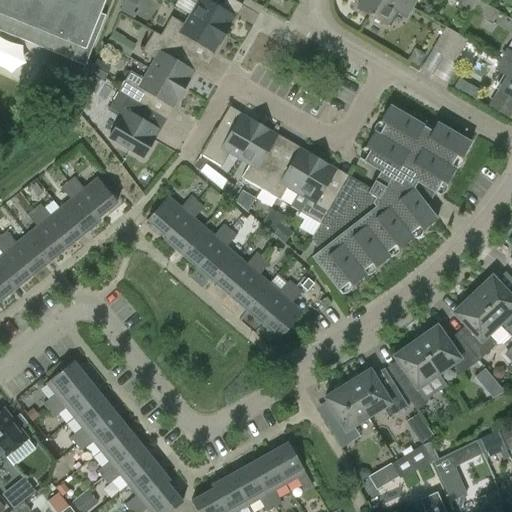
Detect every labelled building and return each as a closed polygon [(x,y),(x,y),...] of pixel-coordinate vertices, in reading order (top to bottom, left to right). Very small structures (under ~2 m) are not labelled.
[(0,0),(0,33),(84,67),(104,16),(98,14),(103,0),(0,0)] [(189,15),(224,36),(230,25),(229,25),(233,17),(213,5),(215,0),(180,0),(176,8),(189,15)] [(409,8),(394,0),(358,0),(354,9),(383,25),(392,11),(403,18),(409,8)] [(394,0),(409,8),(413,0),(394,0)] [(224,36),(189,15),(183,25),(170,17),(159,36),(152,32),(152,33),(185,52),(192,41),(212,53),(217,45),(218,46),(224,36)] [(445,27),(431,50),(455,63),(468,40),(445,27)] [(185,52),(152,33),(141,52),(154,60),(148,70),(183,90),(189,80),(188,79),(192,72),(172,60),(178,49),(185,53),(185,52)] [(511,55),(505,51),(499,61),(511,68),(511,55)] [(511,68),(499,61),(493,70),(504,77),(496,91),(487,106),(508,119),(511,112),(511,68)] [(183,90),(148,70),(142,80),(129,72),(118,92),(144,107),(151,96),(171,108),(176,100),(177,100),(183,90)] [(83,84),(82,85),(67,94),(81,115),(100,81),(89,74),(83,84)] [(144,107),(118,92),(107,111),(120,119),(108,139),(142,159),(154,139),(153,138),(158,130),(138,118),(144,107)] [(334,198),(320,224),(311,240),(319,251),(311,257),(341,296),(436,220),(423,203),(430,191),(439,197),(470,144),(435,124),(431,132),(388,107),(357,160),(379,172),(366,195),(364,193),(344,181),(334,198)] [(238,160),(258,125),(248,119),(247,120),(239,115),(227,136),(216,129),(200,155),(221,167),(228,154),(238,160)] [(241,179),(260,190),(275,164),(264,157),(276,137),(268,132),(268,131),(258,125),(238,160),(248,165),(241,179)] [(296,193),(297,194),(317,159),(306,153),(306,154),(298,150),(286,170),(275,164),(260,190),(280,201),(287,188),(296,193)] [(300,213),(320,224),(334,198),(323,191),(334,171),(326,166),(327,165),(317,159),(297,194),(296,193),(289,206),(300,213)] [(74,178),(68,182),(97,218),(116,202),(96,177),(83,188),(74,178)] [(71,198),(60,206),(83,235),(99,221),(97,218),(68,182),(62,187),(71,198)] [(167,237),(197,203),(191,197),(182,207),(169,195),(148,220),(167,237)] [(204,208),(197,203),(167,237),(165,239),(181,253),(205,226),(195,218),(204,208)] [(41,204),(34,209),(66,248),(83,235),(60,206),(50,215),(41,204)] [(37,226),(26,234),(49,262),(66,248),(34,209),(28,215),(37,226)] [(197,267),(229,230),(222,224),(214,234),(205,226),(181,253),(197,267)] [(236,236),(229,230),(197,267),(214,282),(237,254),(227,246),(236,236)] [(7,231),(1,236),(32,275),(49,262),(26,234),(16,242),(7,231)] [(0,248),(3,253),(0,255),(0,270),(15,289),(32,275),(1,236),(0,236),(0,248)] [(230,296),(262,259),(256,253),(247,263),(237,254),(214,282),(230,296)] [(269,264),(262,259),(230,296),(247,310),(270,283),(260,275),(269,264)] [(0,301),(15,289),(0,270),(0,301)] [(472,295),(500,325),(511,313),(511,288),(507,294),(491,277),(472,295)] [(263,324),(295,287),(289,282),(280,292),(270,283),(247,310),(263,324)] [(300,293),(295,287),(263,324),(280,339),(303,312),(292,303),(300,293)] [(468,330),(459,338),(478,361),(495,345),(487,336),(500,325),(472,295),(452,313),(468,330)] [(478,361),(459,338),(449,345),(436,326),(414,342),(438,375),(452,365),(459,375),(478,361)] [(446,386),(438,375),(414,342),(393,357),(406,375),(396,382),(416,411),(426,404),(424,400),(446,386)] [(511,343),(502,351),(511,361),(511,343)] [(43,404),(48,411),(86,380),(73,363),(46,384),(54,395),(43,404)] [(484,366),(474,374),(491,396),(503,388),(484,366)] [(347,384),(367,418),(382,409),(388,419),(407,407),(391,382),(381,388),(369,370),(347,384)] [(64,408),(73,419),(100,397),(86,380),(48,411),(53,417),(64,408)] [(367,418),(347,384),(324,398),(335,417),(325,423),(341,448),(359,437),(353,427),(367,418)] [(70,438),(75,445),(114,414),(100,397),(73,419),(81,429),(70,438)] [(0,412),(0,456),(3,454),(4,456),(26,439),(3,410),(0,412)] [(417,412),(406,419),(420,440),(431,433),(417,412)] [(92,443),(100,453),(127,431),(114,414),(75,445),(81,451),(92,443)] [(511,425),(500,431),(503,437),(509,450),(511,449),(511,425)] [(96,472),(102,479),(141,447),(127,431),(100,453),(108,463),(96,472)] [(267,455),(284,486),(297,479),(304,492),(313,486),(288,443),(267,455)] [(119,477),(127,487),(155,465),(141,447),(102,479),(108,486),(119,477)] [(272,493),(284,486),(267,455),(247,466),(272,509),(279,505),(272,493)] [(377,471),(384,485),(402,474),(395,460),(377,471)] [(125,506),(129,511),(130,511),(166,484),(168,482),(155,465),(127,487),(136,497),(125,506)] [(267,511),(272,509),(247,466),(229,476),(246,507),(258,501),(264,511),(267,511)] [(237,511),(246,507),(229,476),(211,486),(213,489),(224,511),(237,511)] [(166,484),(130,511),(142,511),(146,510),(147,511),(171,511),(182,504),(166,484)] [(224,511),(213,489),(190,502),(195,511),(224,511)] [(446,511),(437,491),(419,499),(421,504),(424,511),(412,511),(410,506),(396,511),(446,511)] [(505,511),(497,492),(480,499),(485,511),(483,511),(505,511)] [(19,502),(8,510),(5,511),(26,511),(27,511),(19,502)]
